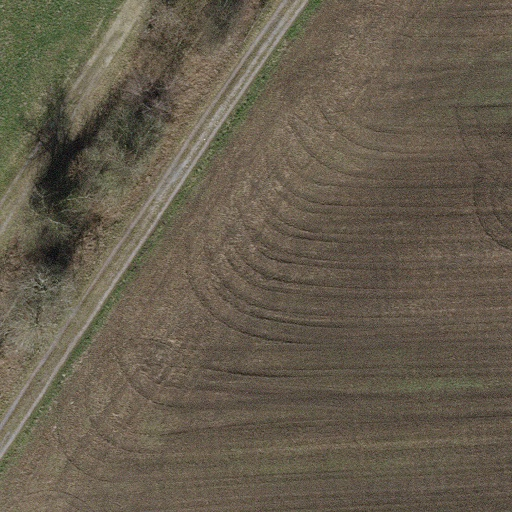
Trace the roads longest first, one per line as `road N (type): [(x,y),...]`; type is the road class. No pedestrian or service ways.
road 1 (track): [(0,444),(295,0)]
road 2 (track): [(135,0),(0,218)]
